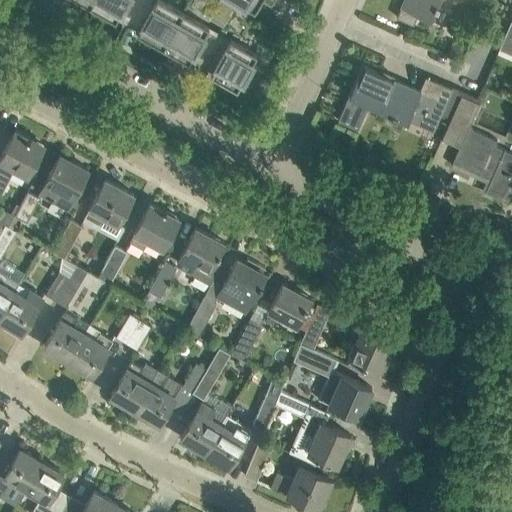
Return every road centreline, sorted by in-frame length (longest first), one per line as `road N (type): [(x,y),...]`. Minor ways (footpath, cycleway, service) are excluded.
road 1 (residential): [(360,218),(335,249),(315,249),(0,82)]
road 2 (residential): [(380,511),(453,285),(445,267),(360,218)]
road 3 (residential): [(0,15),(271,167)]
road 4 (residential): [(266,511),(0,367)]
road 5 (residential): [(271,167),(335,17)]
